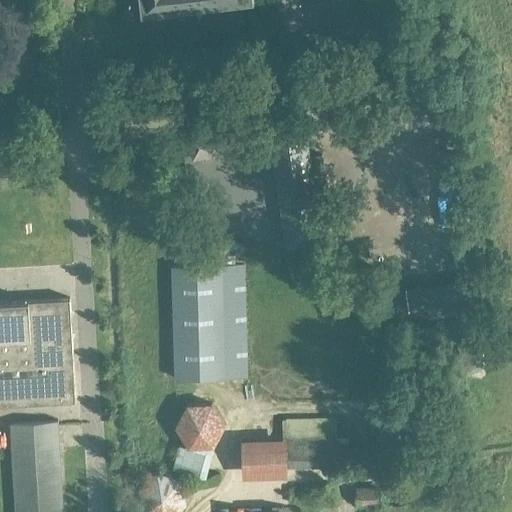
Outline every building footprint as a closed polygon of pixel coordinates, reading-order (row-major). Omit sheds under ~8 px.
[(139,0),(141,15),(197,8),(198,18),(202,21),(220,19),(224,15),(222,5),(256,1),(255,0),(139,0)] [(273,121),(189,134),(193,159),(221,154),(272,146),(285,231),(287,247),(335,239),(334,236),(329,204),(329,203),(317,204),(312,174),(324,172),(321,153),(309,155),(304,122),(274,127),(273,121)] [(0,275),(46,270),(37,198),(0,201),(0,275)] [(175,261),(215,261),(214,240),(175,240),(175,261)] [(244,264),(172,266),(175,370),(176,370),(176,378),(247,376),(244,264)] [(468,274),(406,284),(410,310),(441,306),(442,314),(466,310),(465,302),(472,301),(468,274)] [(0,405),(76,401),(70,298),(0,302),(0,405)] [(422,329),(418,344),(433,348),(436,333),(422,329)] [(189,448),(214,447),(215,447),(226,424),(213,402),(187,403),(175,426),(187,445),(189,448)] [(32,418),(11,419),(13,486),(34,485),(32,418)] [(338,467),(337,458),(337,436),(336,419),(282,420),(283,438),(287,438),(288,468),(338,467)] [(348,436),(337,436),(337,458),(349,459),(348,436)] [(287,438),(283,438),(242,439),(243,478),(288,477),(288,468),(287,438)] [(189,448),(187,445),(182,444),(175,469),(205,477),(211,453),(212,453),(212,449),(214,449),(214,447),(189,448)] [(157,472),(138,490),(142,511),(179,511),(187,505),(182,480),(157,472)] [(382,487),(356,487),(357,507),(383,506),(382,487)]
